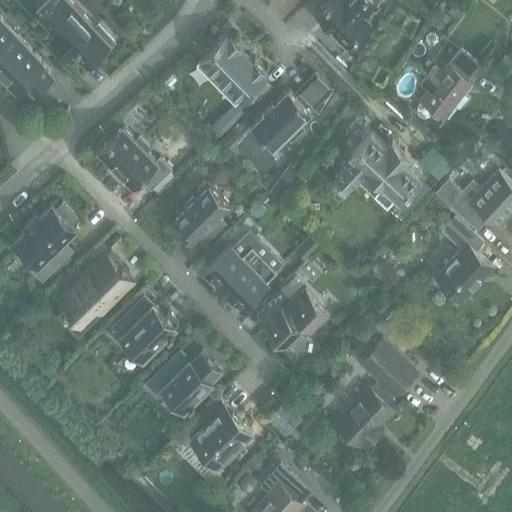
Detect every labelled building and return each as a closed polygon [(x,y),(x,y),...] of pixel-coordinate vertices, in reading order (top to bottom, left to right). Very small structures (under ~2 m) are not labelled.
[(74,48),(87,61),(96,52),(99,55),(115,40),(98,22),(95,25),(71,0),(54,0),(54,1),(53,0),(43,0),(36,7),(58,30),(52,35),(69,53),(74,48)] [(325,0),(316,9),(321,14),(331,25),(331,24),(347,40),(350,38),(352,40),(360,31),(358,29),(369,19),(365,14),(379,0),(325,0)] [(427,11),(437,0),(418,0),(417,1),(427,11)] [(455,0),(455,1),(466,10),(473,0),(455,0)] [(43,62),(44,61),(0,14),(0,70),(16,87),(25,79),(35,91),(53,74),(43,62)] [(226,30),(201,55),(242,97),(251,89),(259,97),(272,84),(264,76),(268,72),(265,70),(267,68),(255,56),(253,58),(241,45),(243,43),(231,31),(229,33),(226,30)] [(435,32),(430,31),(426,35),(426,40),(429,43),(434,43),(438,40),(438,35),(435,32)] [(424,116),(428,115),(431,114),(436,108),(444,114),(483,64),(460,47),(443,70),(434,63),(419,82),(429,89),(422,97),(418,104),(417,108),(418,112),(421,115),(424,116)] [(298,90),(300,92),(297,96),(289,87),(275,101),(273,100),(265,108),(266,109),(252,123),(274,145),(286,133),(292,139),(303,127),(298,122),(310,109),(308,107),(312,104),(318,110),(332,89),(316,72),(298,90)] [(220,136),(232,124),(222,114),(210,126),(220,136)] [(252,123),(245,116),(220,140),(227,148),(252,123)] [(134,183),(140,177),(151,188),(173,167),(160,155),(157,158),(147,149),(150,146),(140,135),(137,138),(123,124),(100,147),(112,160),(110,162),(122,173),(123,172),(134,183)] [(387,145),(379,137),(372,131),(351,153),(354,155),(335,176),(339,180),(338,181),(343,186),(344,185),(348,188),(367,169),(383,184),(374,194),(387,206),(397,196),(400,199),(421,176),(405,161),(410,156),(393,139),(387,145)] [(449,176),(436,190),(450,202),(477,227),(488,215),(493,219),(497,223),(511,206),(511,180),(498,167),(481,185),(472,177),(462,188),(449,176)] [(176,214),(186,223),(181,228),(192,239),(197,234),(205,243),(227,222),(218,213),(230,202),(210,181),(209,181),(207,179),(196,190),(198,192),(176,214)] [(52,203),(40,214),(37,211),(25,223),(28,226),(16,238),(39,261),(32,268),(42,279),(67,256),(57,246),(76,227),(71,223),(78,216),(63,201),(56,207),(52,203)] [(493,263),(476,248),(484,239),(456,213),(442,227),(461,246),(435,272),(462,297),(493,263)] [(311,233),(296,248),(307,258),(309,255),(321,244),(311,233)] [(217,282),(228,293),(229,292),(242,305),(278,270),(252,244),(242,254),(231,243),(206,268),(218,281),(217,282)] [(111,250),(109,253),(107,251),(85,272),(77,263),(57,283),(65,291),(58,298),(65,305),(63,307),(67,311),(69,309),(79,320),(95,304),(101,310),(133,278),(117,261),(119,258),(111,250)] [(323,269),(309,255),(307,258),(299,266),(312,279),(323,269)] [(286,347),(309,325),(313,330),(331,312),(306,287),(288,305),(289,305),(279,314),(275,310),(262,322),(286,347)] [(165,312),(154,301),(142,312),(133,303),(113,322),(147,357),(159,345),(157,343),(169,331),(170,332),(175,327),(174,326),(179,321),(168,309),(165,312)] [(188,334),(179,343),(183,348),(192,339),(188,334)] [(383,425),(379,422),(393,407),(386,401),(395,392),(395,393),(417,369),(382,337),(360,360),(379,377),(371,386),(370,385),(336,421),(343,427),(342,427),(340,434),(346,440),(353,437),(354,437),(360,443),(362,440),(366,443),(383,425)] [(192,358),(191,356),(186,361),(176,351),(145,381),(156,393),(163,387),(184,408),(190,402),(191,403),(195,399),(194,398),(213,379),(211,378),(222,367),(203,348),(192,358)] [(277,398),(269,390),(259,399),(267,407),(277,398)] [(286,399),(268,419),(287,435),(304,416),(286,399)] [(201,418),(206,424),(191,438),(218,466),(253,431),(233,411),(230,414),(218,401),(201,418)] [(270,492),(251,511),(295,511),(305,502),(303,500),(312,489),(302,480),(281,461),(261,483),(270,492)]
